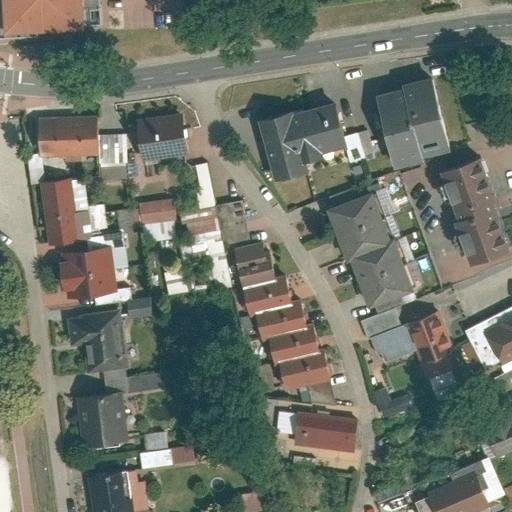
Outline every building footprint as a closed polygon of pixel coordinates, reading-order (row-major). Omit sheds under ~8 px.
[(0,0),(2,28),(83,25),(81,0),(0,0)] [(401,84),(378,91),(396,159),(426,151),(425,145),(452,138),(433,65),(399,74),(401,84)] [(338,91),(260,110),(275,171),(306,163),(304,156),(324,151),(322,145),(349,138),(338,91)] [(99,118),(49,119),(50,152),(100,151),(99,118)] [(188,118),(145,124),(150,157),(192,151),(188,118)] [(128,132),(106,133),(107,165),(129,164),(128,132)] [(448,166),(463,213),(500,201),(485,154),(448,166)] [(218,204),(211,160),(197,163),(204,206),(218,204)] [(400,171),(402,182),(421,179),(419,167),(400,171)] [(75,176),(45,179),(53,240),(83,236),(75,176)] [(377,188),(333,204),(351,253),(354,252),(395,237),(377,188)] [(177,197),(143,201),(145,221),(180,217),(177,197)] [(204,206),(183,210),(194,275),(235,268),(230,238),(251,235),(245,199),(218,204),(204,206)] [(463,213),(478,259),(511,248),(511,236),(500,201),(463,213)] [(373,302),(416,286),(398,236),(395,237),(354,252),(373,302)] [(268,238),(239,245),(244,263),(272,256),(268,238)] [(115,245),(66,251),(72,294),(120,287),(115,245)] [(272,256),(244,263),(248,281),(280,273),(275,255),(272,256)] [(291,276),(250,286),(255,307),(296,297),(291,276)] [(307,300),(264,310),(269,332),(312,321),(307,300)] [(397,304),(365,317),(371,333),(404,321),(397,304)] [(124,306),(72,313),(76,343),(89,341),(93,368),(132,363),(124,306)] [(443,309),(412,322),(421,345),(433,374),(465,361),(443,309)] [(511,314),(483,329),(499,361),(511,354),(511,314)] [(387,359),(421,345),(412,322),(377,336),(387,359)] [(319,324),(275,335),(280,356),(325,346),(319,324)] [(329,348),(284,359),(290,387),(335,376),(329,348)] [(502,392),(511,386),(511,370),(511,369),(494,378),(502,392)] [(163,370),(132,374),(134,391),(165,387),(163,370)] [(125,389),(82,395),(89,442),(131,437),(125,389)] [(360,417),(303,409),(302,413),(300,431),(299,438),(356,446),(360,417)] [(282,429),(300,431),(302,413),(284,410),(282,429)] [(511,416),(493,424),(505,452),(511,449),(511,416)] [(197,442),(143,450),(145,465),(199,458),(197,442)] [(137,511),(131,460),(92,465),(98,511),(137,511)] [(481,472),(434,492),(442,511),(471,511),(494,503),(481,472)] [(268,489),(246,492),(249,511),(271,509),(268,489)] [(423,511),(442,511),(434,492),(418,499),(423,511)]
